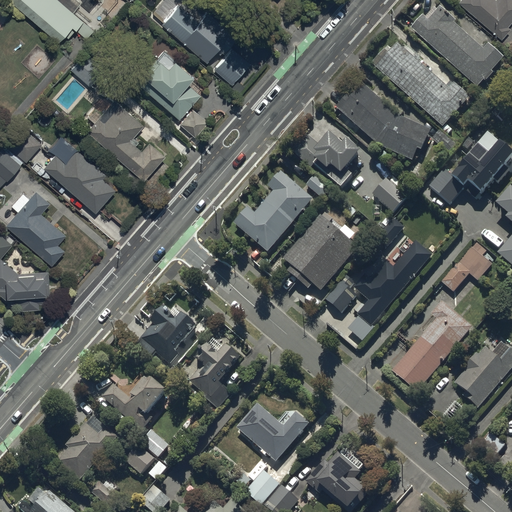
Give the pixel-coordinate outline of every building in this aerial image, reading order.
[(95,33),(56,0),(6,0),(59,45),(64,39),(68,42),(77,33),(87,42),(95,33)] [(511,0),(458,0),(500,35),(505,29),(506,30),(509,26),(506,23),(511,15),(511,0)] [(177,4),(163,21),(210,62),(220,51),(224,55),(236,40),(205,13),(198,22),(177,4)] [(422,14),(411,27),(476,86),(483,78),(486,81),(493,73),(491,71),(504,56),(488,43),(483,48),(454,21),(456,20),(440,6),(428,19),(422,14)] [(398,41),(376,66),(443,126),(470,96),(453,82),(449,87),(398,41)] [(230,50),(214,69),(231,84),(247,65),(230,50)] [(74,75),(91,89),(106,71),(90,57),(74,75)] [(180,123),(201,98),(191,89),(196,83),(177,66),(170,74),(156,61),(136,84),(180,123)] [(398,115),(362,82),(351,94),(349,92),(336,107),(379,145),(412,160),(417,147),(422,149),(431,129),(398,115)] [(163,151),(148,138),(141,146),(129,136),(142,121),(113,95),(86,126),(142,175),(163,151)] [(209,125),(194,112),(181,127),(196,139),(209,125)] [(6,141),(25,158),(40,141),(21,124),(6,141)] [(445,168),(429,186),(450,204),(464,188),(476,199),(493,179),(498,183),(510,170),(503,164),(511,153),(511,150),(488,130),(451,173),(445,168)] [(306,133),(292,152),(310,167),(313,164),(341,187),(351,173),(345,168),(360,149),(346,137),(342,142),(329,131),(318,143),(306,133)] [(43,163),(94,208),(113,185),(101,174),(105,170),(74,142),(62,156),(55,149),(43,163)] [(0,171),(6,177),(20,161),(1,145),(0,146),(0,171)] [(248,206),(233,222),(268,252),(313,199),(280,171),(268,185),(273,190),(254,211),(248,206)] [(314,175),(306,184),(321,197),(329,188),(314,175)] [(386,178),(371,194),(392,212),(406,196),(386,178)] [(511,222),(511,233),(497,252),(511,265),(511,186),(511,185),(495,202),(508,213),(505,216),(511,222)] [(34,187),(5,221),(51,261),(64,246),(56,239),(64,230),(39,208),(48,199),(34,187)] [(388,225),(382,220),(377,226),(383,230),(372,243),(383,252),(404,227),(402,225),(409,216),(402,210),(395,219),(394,217),(388,225)] [(292,265),(287,270),(309,290),(313,285),(321,291),(361,245),(322,211),(283,258),(292,265)] [(0,253),(11,241),(0,231),(0,253)] [(469,274),(477,281),(492,264),(483,255),(487,251),(477,243),(473,248),(471,246),(440,281),(453,292),(469,274)] [(365,273),(353,287),(369,300),(356,314),(358,316),(346,330),(361,342),(374,327),(372,325),(422,267),(405,253),(394,266),(386,260),(370,278),(365,273)] [(0,254),(0,291),(11,301),(14,297),(19,301),(16,304),(19,306),(38,305),(37,300),(44,299),(43,292),(48,292),(47,267),(33,268),(33,266),(15,267),(0,254)] [(347,275),(325,299),(341,313),(357,295),(348,288),(354,281),(347,275)] [(435,318),(392,370),(417,392),(473,326),(442,299),(430,313),(435,318)] [(153,323),(137,344),(151,355),(155,350),(170,362),(177,353),(173,350),(195,324),(181,313),(176,318),(162,306),(150,321),(153,323)] [(240,356),(224,344),(218,352),(207,342),(195,356),(203,363),(189,380),(211,398),(222,383),(220,381),(240,356)] [(463,368),(465,369),(455,383),(466,391),(462,396),(479,408),(501,379),(502,380),(511,367),(511,350),(501,342),(492,352),(484,346),(478,354),(475,351),(463,368)] [(113,384),(102,396),(141,431),(153,418),(146,412),(166,390),(150,375),(147,378),(141,372),(132,383),(135,386),(129,393),(131,395),(129,398),(113,384)] [(258,403),(236,428),(276,461),(309,422),(296,411),(283,425),(258,403)] [(69,447),(58,459),(81,479),(117,436),(106,426),(100,433),(86,421),(66,444),(69,447)] [(151,430),(140,442),(158,457),(169,445),(151,430)] [(492,458),(505,444),(490,431),(477,445),(492,458)] [(138,444),(124,460),(140,474),(154,457),(138,444)] [(324,459),(305,480),(320,494),(322,492),(344,511),(352,511),(371,492),(355,478),(361,471),(338,451),(327,462),(324,459)] [(263,471),(245,491),(261,505),(279,484),(263,471)] [(288,511),(299,499),(281,485),(264,506),(271,511),(288,511)] [(75,511),(50,490),(31,511),(75,511)] [(160,490),(146,507),(152,511),(159,511),(170,499),(160,490)] [(189,511),(181,504),(173,511),(246,511),(247,511),(232,498),(223,507),(215,500),(203,511),(189,511)]
